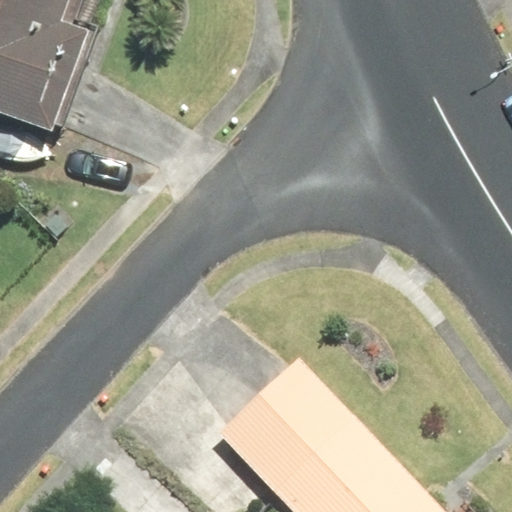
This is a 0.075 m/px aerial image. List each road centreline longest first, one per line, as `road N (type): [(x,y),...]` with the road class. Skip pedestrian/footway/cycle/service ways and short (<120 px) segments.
road 1 (residential): [(421,82),(192,246),(93,341),(0,452)]
road 2 (tertiary): [(421,82),(511,226)]
